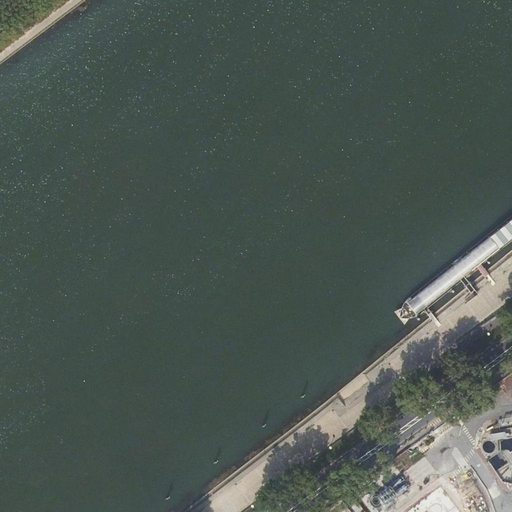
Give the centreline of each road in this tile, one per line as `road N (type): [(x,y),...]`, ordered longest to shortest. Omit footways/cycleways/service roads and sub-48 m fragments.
road 1 (primary): [(511,338),(277,511)]
road 2 (primary): [(301,511),(511,353)]
road 3 (unclassified): [(221,511),(424,356)]
road 4 (unknown): [(511,506),(437,409)]
